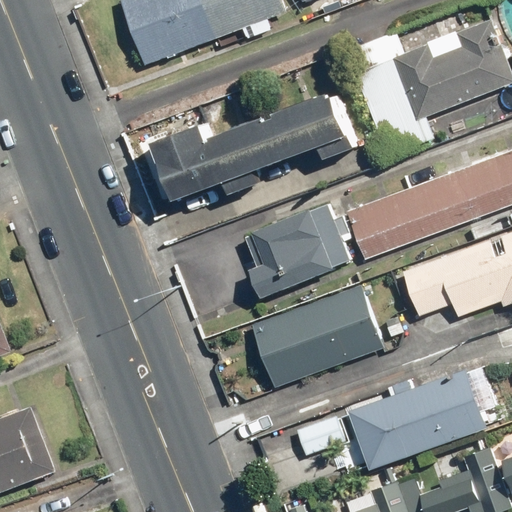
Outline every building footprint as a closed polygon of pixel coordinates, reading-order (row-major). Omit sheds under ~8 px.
[(285,0),(123,0),(148,64),(289,10),(285,0)] [(511,66),(493,18),(358,69),(391,155),(437,137),(429,115),(511,83),(511,66)] [(208,122),(158,140),(180,198),(354,133),(338,90),(213,136),(208,122)] [(511,150),(351,210),(369,258),(511,204),(511,150)] [(330,201),(255,231),(268,261),(252,267),(264,296),(354,259),(330,201)] [(511,230),(406,269),(423,314),(457,301),(462,314),(505,298),(507,304),(511,302),(511,230)] [(364,283),(254,323),(277,385),(387,345),(364,283)] [(0,355),(15,349),(0,311),(0,355)] [(511,324),(501,327),(505,344),(511,341),(511,324)] [(470,366),(352,409),(373,468),(492,426),(470,366)] [(0,492),(60,469),(35,404),(0,417),(0,492)] [(334,408),(298,421),(304,439),(340,426),(334,408)] [(444,485),(423,493),(429,511),(452,511),(470,506),(472,511),(483,511),(486,511),(497,511),(511,507),(511,495),(494,445),(466,455),(471,468),(442,478),(444,485)] [(379,501),(348,511),(411,511),(399,479),(374,488),(379,501)]
